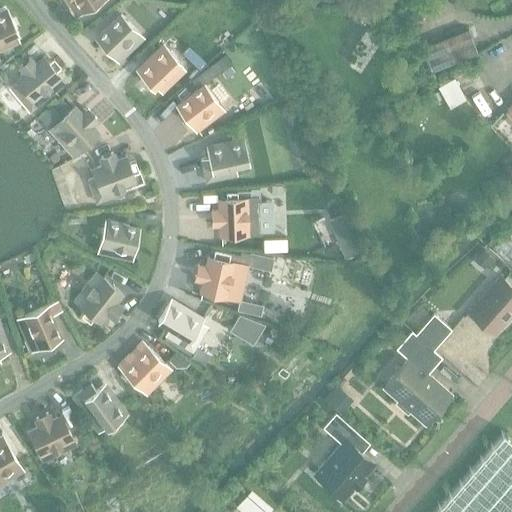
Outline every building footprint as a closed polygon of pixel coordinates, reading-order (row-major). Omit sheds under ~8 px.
[(75,0),(82,11),(100,0),(75,0)] [(0,40),(17,32),(7,11),(0,14),(0,40)] [(121,14),(96,38),(113,56),(137,32),(121,14)] [(186,25),(179,18),(170,27),(177,34),(186,25)] [(470,29),(447,38),(423,47),(433,71),(480,53),(470,29)] [(164,45),(137,71),(154,88),(180,62),(164,45)] [(224,54),(190,80),(197,89),(231,63),(224,54)] [(25,73),(8,86),(30,112),(65,82),(43,57),(35,64),(32,61),(22,69),(25,73)] [(449,105),(467,97),(456,75),(439,83),(449,105)] [(204,84),(176,105),(191,124),(219,104),(204,84)] [(60,97),(52,104),(61,114),(69,106),(60,97)] [(52,104),(37,117),(48,129),(63,116),(61,114),(52,104)] [(63,116),(48,129),(71,156),(97,133),(89,124),(93,121),(85,112),(81,115),(74,107),(63,116)] [(247,133),(261,130),(258,117),(244,120),(247,133)] [(207,148),(212,171),(248,163),(243,140),(207,148)] [(134,179),(126,157),(115,161),(113,156),(101,161),(103,165),(92,169),(101,192),(112,187),(113,190),(123,186),(123,184),(134,179)] [(259,189),(250,189),(250,191),(251,197),(259,197),(259,189)] [(220,210),(215,210),(215,223),(220,223),(220,234),(245,234),(261,233),(260,230),(271,229),(270,202),(259,202),(259,197),(251,197),(250,191),(236,192),(237,198),(219,199),(220,210)] [(341,214),(329,219),(344,258),(357,253),(341,214)] [(132,251),(138,228),(104,221),(99,244),(132,251)] [(511,229),(509,227),(491,246),(511,265),(511,229)] [(286,237),(262,238),(263,250),(287,249),(286,237)] [(201,266),(198,278),(203,279),(200,290),(240,299),(247,265),(270,270),(273,258),(250,252),(249,253),(240,251),(239,255),(214,249),(212,257),(208,256),(206,267),(201,266)] [(483,249),(473,260),(484,269),(493,258),(483,249)] [(31,253),(24,257),(28,265),(35,261),(31,253)] [(96,272),(73,300),(98,320),(106,311),(109,314),(117,304),(114,301),(121,292),(96,272)] [(511,286),(500,275),(468,311),(493,333),(511,311),(511,286)] [(240,299),(238,299),(236,309),(260,315),(263,305),(240,299)] [(58,300),(16,319),(25,340),(23,340),(28,351),(60,337),(50,315),(62,310),(58,300)] [(170,300),(157,321),(169,328),(164,336),(192,352),(207,327),(200,322),(201,319),(170,300)] [(212,303),(205,313),(218,321),(226,310),(212,303)] [(451,329),(434,314),(417,334),(433,349),(451,329)] [(264,324),(239,315),(236,319),(229,330),(252,344),(264,324)] [(433,349),(414,334),(411,330),(395,348),(407,359),(383,386),(398,399),(395,402),(406,412),(409,409),(425,422),(450,393),(426,373),(441,356),(433,349)] [(165,363),(147,346),(123,371),(140,388),(165,363)] [(176,352),(168,360),(175,367),(185,366),(189,362),(176,352)] [(337,382),(325,396),(340,409),(351,395),(337,382)] [(103,384),(76,404),(96,432),(104,426),(105,428),(124,414),(103,384)] [(340,443),(314,474),(342,498),(353,486),(355,487),(364,476),(363,475),(374,462),(346,439),(354,429),(334,412),(321,427),(340,443)] [(37,422),(39,426),(29,431),(39,453),(50,447),(52,449),(61,445),(60,443),(71,437),(61,415),(51,420),(49,416),(37,422)] [(458,478),(428,511),(511,511),(511,441),(503,433),(500,431),(458,478)] [(6,443),(0,446),(0,473),(18,463),(6,443)] [(251,511),(263,511),(270,504),(250,487),(239,501),(251,511)]
